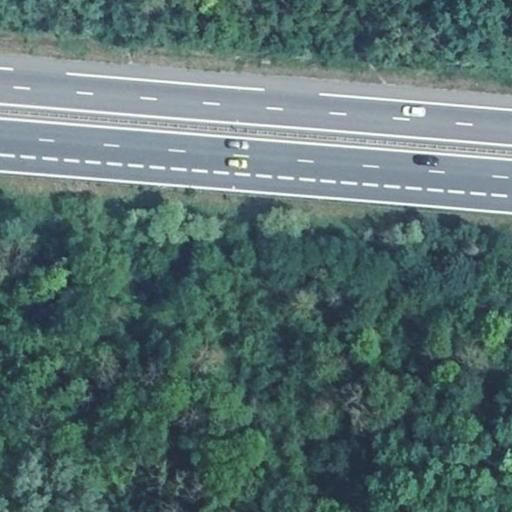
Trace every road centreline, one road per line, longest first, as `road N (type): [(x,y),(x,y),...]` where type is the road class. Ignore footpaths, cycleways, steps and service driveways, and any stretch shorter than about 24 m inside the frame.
road 1 (motorway): [(511,131),(0,89)]
road 2 (motorway): [(0,148),(511,189)]
